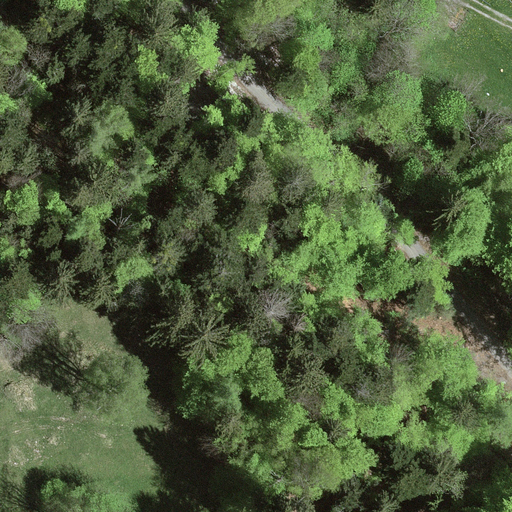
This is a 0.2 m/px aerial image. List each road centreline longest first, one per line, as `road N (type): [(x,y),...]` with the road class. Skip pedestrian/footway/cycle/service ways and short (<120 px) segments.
road 1 (track): [(511,451),(385,331),(236,245),(0,176)]
road 2 (track): [(178,0),(367,189),(511,366)]
